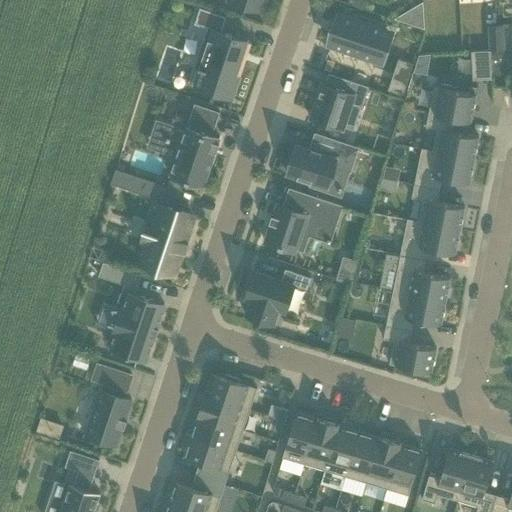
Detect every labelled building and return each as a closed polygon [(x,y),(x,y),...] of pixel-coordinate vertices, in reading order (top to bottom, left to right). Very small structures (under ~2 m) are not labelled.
[(265,0),(227,0),(228,0),(262,12),(265,0)] [(194,86),(202,89),(232,99),(244,64),(239,63),(247,40),(221,32),(226,17),(200,8),(194,24),(206,28),(202,39),(203,39),(194,65),(199,67),(198,69),(200,69),(194,86)] [(340,14),(330,45),(376,61),(387,29),(340,14)] [(490,50),(504,49),(503,25),(488,26),(490,50)] [(491,79),(490,50),(471,51),(472,80),(491,79)] [(344,91),(321,84),(310,118),(343,129),(351,104),(361,107),(368,87),(348,80),(344,91)] [(428,114),(453,119),(470,122),(476,95),(455,90),(455,87),(442,84),(441,88),(434,86),(428,114)] [(171,175),(203,186),(214,152),(216,152),(219,143),(218,143),(219,137),(218,137),(218,138),(207,135),(210,127),(214,128),(219,112),(194,104),(188,120),(191,121),(188,128),(187,128),(188,127),(186,126),(185,131),(171,127),(163,151),(176,156),(170,176),(171,177),(171,175)] [(453,119),(428,114),(426,127),(436,129),(432,150),(432,151),(474,160),(479,136),(451,131),(453,119)] [(322,135),(316,151),(297,144),(287,174),(310,182),(308,186),(325,192),(333,167),(351,173),(359,147),(322,135)] [(421,148),(414,184),(439,189),(442,178),(469,183),(474,160),(432,151),(432,150),(421,148)] [(385,167),(381,187),(395,190),(399,169),(385,167)] [(134,192),(169,203),(174,189),(139,177),(134,192)] [(167,185),(179,189),(181,184),(168,180),(167,185)] [(414,184),(411,198),(422,200),(418,221),(418,222),(459,230),(464,207),(437,201),(439,189),(414,184)] [(277,204),(264,242),(295,253),(296,250),(303,252),(313,223),(335,230),(343,206),(288,187),(282,206),(277,204)] [(193,216),(159,205),(153,222),(149,221),(142,242),(146,243),(140,262),(174,273),(193,216)] [(418,221),(407,219),(400,255),(425,260),(427,248),(455,254),(459,230),(418,222),(418,221)] [(400,255),(393,290),(445,301),(450,277),(423,272),(425,260),(400,255)] [(342,257),(337,278),(352,282),(357,261),(342,257)] [(145,361),(164,304),(131,293),(132,287),(136,289),(141,275),(103,262),(98,276),(123,284),(117,302),(125,305),(124,310),(120,308),(113,331),(116,332),(111,349),(145,361)] [(311,277),(285,269),(281,280),(254,271),(245,299),(250,300),(245,315),(275,324),(279,310),(284,312),(293,284),(307,289),(311,277)] [(445,301),(393,290),(386,326),(411,331),(413,319),(440,324),(445,301)] [(411,331),(386,326),(383,339),(394,341),(389,364),(414,369),(413,372),(426,375),(427,372),(431,372),(436,348),(408,342),(411,331)] [(98,364),(92,379),(104,383),(101,390),(100,390),(85,435),(116,446),(131,400),(122,397),(125,390),(127,390),(132,375),(98,364)] [(212,373),(205,394),(250,409),(257,388),(237,382),(238,379),(225,374),(224,377),(212,373)] [(205,394),(198,415),(243,430),(250,409),(205,394)] [(280,407),(277,419),(285,421),(288,409),(280,407)] [(304,464),(317,419),(296,412),(282,457),(304,464)] [(243,430),(198,415),(191,435),(236,450),(243,430)] [(36,431),(59,437),(63,424),(40,418),(36,431)] [(285,421),(277,419),(273,430),(281,433),(285,421)] [(338,425),(317,419),(304,464),(324,470),(338,425)] [(359,431),(338,425),(324,470),(345,476),(359,431)] [(379,437),(359,431),(345,476),(366,482),(379,437)] [(229,472),(236,450),(191,435),(184,457),(199,462),(195,474),(225,484),(229,472)] [(379,437),(366,482),(386,489),(400,444),(379,437)] [(400,444),(386,489),(408,495),(422,450),(400,444)] [(471,454),(449,448),(440,479),(429,475),(421,499),(434,503),(437,494),(457,500),(471,454)] [(264,460),(272,463),(276,451),(268,449),(264,460)] [(70,450),(64,467),(78,471),(73,484),(69,483),(59,511),(94,511),(100,493),(89,489),(99,460),(70,450)] [(493,461),(472,455),(457,500),(477,506),(475,511),(491,511),(497,495),(484,492),(493,461)] [(194,511),(215,511),(225,484),(195,474),(191,487),(176,482),(168,503),(194,511)] [(283,490),(281,498),(292,502),(295,495),(283,490)] [(491,511),(511,511),(511,491),(510,499),(497,495),(494,505),(491,511)] [(306,499),(295,495),(292,502),(303,506),(306,499)] [(194,511),(168,503),(165,511),(194,511)]
